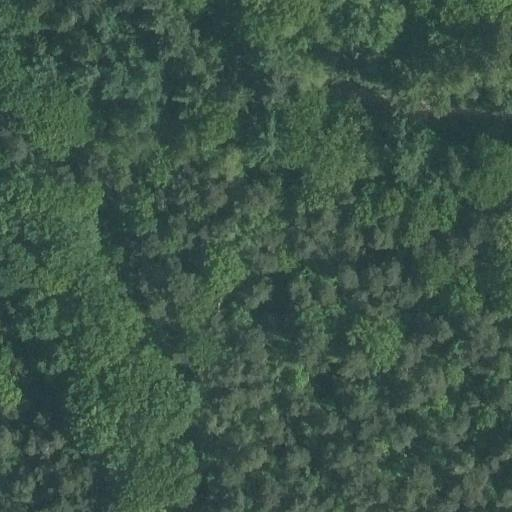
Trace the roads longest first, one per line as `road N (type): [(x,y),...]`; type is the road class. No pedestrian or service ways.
road 1 (track): [(511,129),(0,49)]
road 2 (unknown): [(0,118),(511,192)]
road 3 (track): [(279,89),(161,0)]
